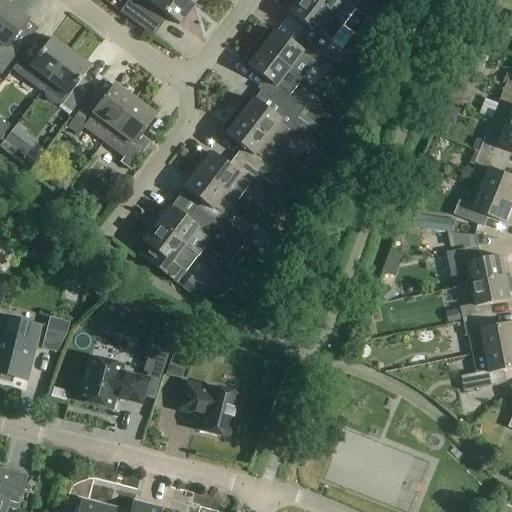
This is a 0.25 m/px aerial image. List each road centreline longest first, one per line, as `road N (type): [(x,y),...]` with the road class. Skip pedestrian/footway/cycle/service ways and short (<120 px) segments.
road 1 (residential): [(265,490),(0,424)]
road 2 (residential): [(102,234),(187,122),(185,85)]
road 3 (residential): [(185,85),(69,0)]
